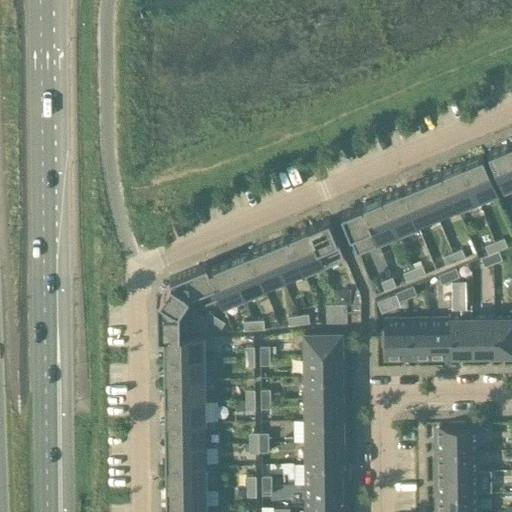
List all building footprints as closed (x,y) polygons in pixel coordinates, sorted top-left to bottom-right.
[(504,189),(511,185),(511,148),(510,143),(489,151),(504,189)] [(483,154),(463,162),(479,199),(499,191),(483,154)] [(463,162),(443,170),(459,208),(479,199),(463,162)] [(459,208),(443,170),(423,178),(439,216),(459,208)] [(423,178),(403,187),(419,224),(439,216),(423,178)] [(419,224),(403,187),(383,195),(399,232),(419,224)] [(383,195),(363,203),(379,241),(399,232),(383,195)] [(379,241),(363,203),(342,212),(357,250),(379,241)] [(329,217),(307,227),(322,264),(345,255),(329,217)] [(307,227),(287,235),(302,272),(322,264),(307,227)] [(302,272),(287,235),(267,243),(282,280),(302,272)] [(504,237),(495,241),(498,249),(508,245),(504,237)] [(489,253),(498,249),(495,241),(485,245),(489,253)] [(267,243),(247,251),(262,289),(282,280),(267,243)] [(463,248),(453,252),(456,260),(466,256),(463,248)] [(494,262),(503,258),(499,249),(490,253),(494,262)] [(262,289),(247,251),(227,260),(242,297),(262,289)] [(456,260),(453,252),(443,255),(447,264),(456,260)] [(485,266),(494,262),(490,253),(481,256),(485,266)] [(227,260),(210,267),(225,304),(242,297),(227,260)] [(208,261),(187,270),(201,304),(220,296),(224,305),(225,304),(210,267),(208,261)] [(423,264),(413,268),(417,276),(426,272),(423,264)] [(460,275),(456,266),(448,270),(451,279),(460,275)] [(407,280),(417,276),(413,268),(404,272),(407,280)] [(201,304),(187,270),(171,276),(172,279),(166,288),(195,307),(201,304)] [(439,274),(443,283),(451,279),(448,270),(439,274)] [(393,276),(382,280),(385,289),(396,285),(393,276)] [(409,297),(417,293),(413,284),(405,288),(409,297)] [(158,297),(158,316),(195,315),(195,307),(166,288),(160,296),(158,297)] [(400,300),(409,297),(405,288),(396,291),(400,300)] [(337,301),(350,301),(349,294),(344,290),(337,290),(337,301)] [(347,301),(337,302),(337,311),(347,311),(347,301)] [(327,302),(327,312),(337,311),(337,302),(327,302)] [(212,323),(217,316),(208,310),(203,318),(212,323)] [(337,321),(337,311),(327,312),(327,321),(337,321)] [(347,321),(347,311),(337,311),(337,321),(347,321)] [(309,312),(299,314),(300,323),(310,322),(309,312)] [(290,324),(300,323),(299,314),(288,315),(290,324)] [(158,336),(164,336),(203,336),(203,334),(195,334),(195,315),(158,316),(158,336)] [(511,315),(495,316),(496,353),(511,352),(511,315)] [(225,321),(217,316),(212,323),(220,329),(225,321)] [(431,354),(452,353),(452,316),(430,317),(431,354)] [(473,316),(452,316),(452,353),(474,353),(473,316)] [(495,316),(473,316),(474,353),(496,353),(495,316)] [(387,344),(387,354),(409,354),(409,317),(387,317),(387,328),(383,328),(383,344),(387,344)] [(409,354),(431,354),(430,317),(409,317),(409,354)] [(254,319),(255,328),(265,328),(264,318),(254,319)] [(255,328),(254,319),(244,320),(244,329),(255,328)] [(305,353),(342,352),(342,331),(305,331),(305,353)] [(164,336),(164,358),(204,357),(203,336),(164,336)] [(255,345),(245,345),(245,355),(255,355),(255,345)] [(260,346),(260,355),(270,355),(270,345),(260,346)] [(306,375),(343,374),(342,352),(305,353),(306,375)] [(255,355),(245,355),(246,366),(255,366),(255,355)] [(270,355),(260,355),(261,365),(270,364),(270,355)] [(204,357),(164,358),(165,379),(204,379),(204,357)] [(343,374),(306,375),(306,397),(343,396),(343,374)] [(165,379),(165,401),(205,400),(204,379),(165,379)] [(246,389),(246,399),(256,399),(256,388),(246,389)] [(261,389),(261,398),(271,398),(271,389),(261,389)] [(306,418),(343,418),(343,396),(306,397),(306,418)] [(261,408),(271,408),(271,398),(261,398),(261,408)] [(256,399),(246,399),(246,409),(256,409),(256,399)] [(205,422),(205,400),(165,401),(166,422),(205,422)] [(344,440),(343,418),(306,418),(307,440),(344,440)] [(439,426),(439,447),(476,447),(476,425),(466,425),(466,421),(450,422),(450,426),(439,426)] [(166,444),(206,444),(205,422),(166,422),(166,444)] [(259,432),(256,432),(250,432),(250,442),(259,442),(259,441),(259,432)] [(268,432),(259,432),(259,441),(268,441),(268,432)] [(344,440),(307,440),(307,462),(344,461),(344,440)] [(259,441),(259,442),(259,451),(269,450),(268,441),(259,441)] [(259,451),(259,442),(250,442),(250,452),(259,452),(259,451)] [(166,444),(166,466),(206,465),(206,444),(166,444)] [(476,469),(476,447),(439,447),(440,469),(476,469)] [(307,484),(344,483),(344,461),(307,462),(307,484)] [(206,465),(166,466),(166,487),(207,487),(206,465)] [(440,470),(440,491),(476,490),(476,469),(440,469),(440,470)] [(262,474),(262,484),(272,484),(272,474),(262,474)] [(256,475),(247,475),(247,485),(257,485),(256,475)] [(344,483),(307,484),(307,506),(344,505),(344,483)] [(272,493),(272,484),(262,484),(263,494),(272,493)] [(257,485),(247,485),(247,496),(257,495),(257,485)] [(166,487),(167,509),(207,508),(207,487),(166,487)] [(476,511),(476,490),(440,491),(440,511),(476,511)]
